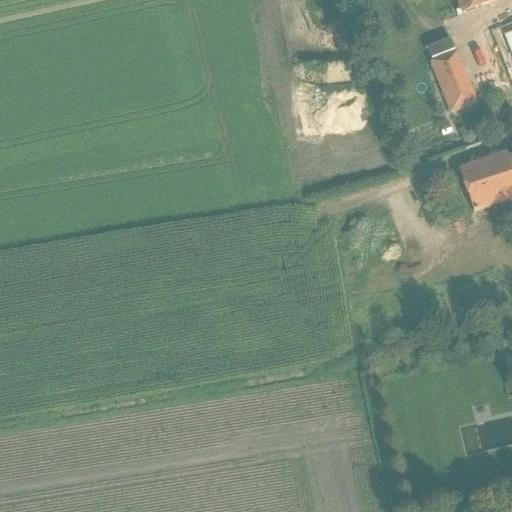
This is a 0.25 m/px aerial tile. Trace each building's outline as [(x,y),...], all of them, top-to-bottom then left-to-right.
[(455,0),(462,16),(502,0),(455,0)] [(511,35),(502,39),(511,62),(511,64),(511,35)] [(456,54),(429,65),(449,117),(476,106),(456,54)] [(506,154),(457,172),(474,217),(511,204),(511,157),(508,159),(506,154)] [(0,403),(336,356),(328,298),(325,298),(316,238),(0,282),(0,403)]
